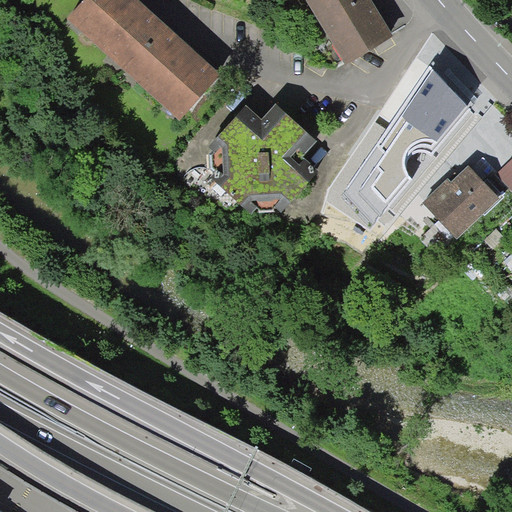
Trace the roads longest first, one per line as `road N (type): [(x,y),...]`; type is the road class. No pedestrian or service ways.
road 1 (motorway): [(331,511),(0,331)]
road 2 (motorway): [(267,511),(0,372)]
road 3 (unknown): [(227,51),(280,83),(330,91),(365,85),(428,0)]
road 4 (motorway): [(0,411),(197,511)]
road 5 (motorway): [(0,443),(117,511)]
